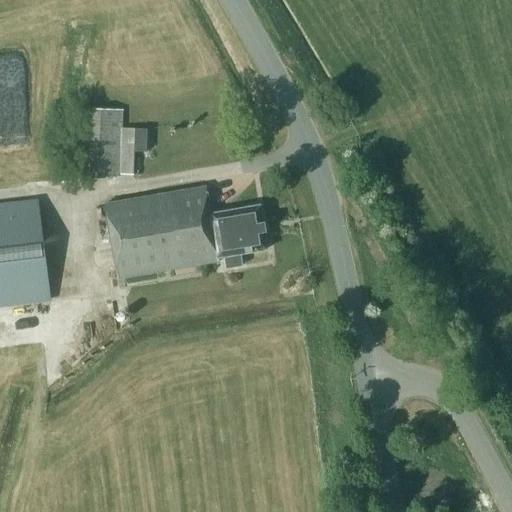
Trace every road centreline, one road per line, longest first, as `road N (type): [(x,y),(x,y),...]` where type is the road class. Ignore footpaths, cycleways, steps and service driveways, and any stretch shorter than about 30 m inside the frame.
road 1 (tertiary): [(365,383),(331,210),(302,128),(228,0)]
road 2 (tertiary): [(511,505),(451,397),(415,376),(365,383)]
road 3 (tertiary): [(391,511),(365,383)]
